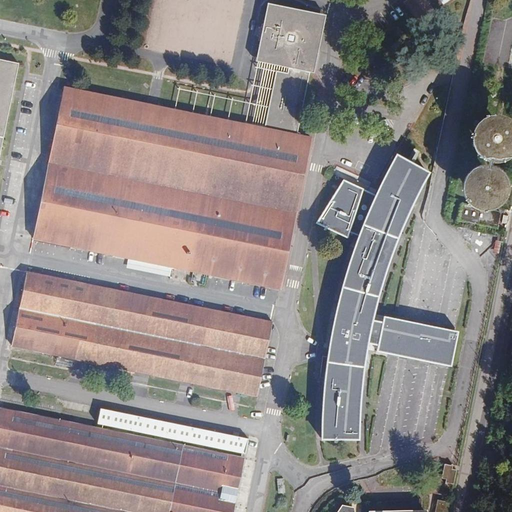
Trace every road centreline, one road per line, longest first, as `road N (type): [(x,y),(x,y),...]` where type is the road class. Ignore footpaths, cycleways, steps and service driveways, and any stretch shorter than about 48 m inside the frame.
road 1 (unknown): [(305,478),(267,431),(0,370)]
road 2 (unknown): [(19,249),(288,312)]
road 3 (unclassified): [(457,511),(511,245)]
road 4 (unknown): [(434,220),(382,459)]
road 5 (unknown): [(99,45),(230,69),(240,60),(255,0)]
road 6 (unknown): [(415,452),(459,249)]
